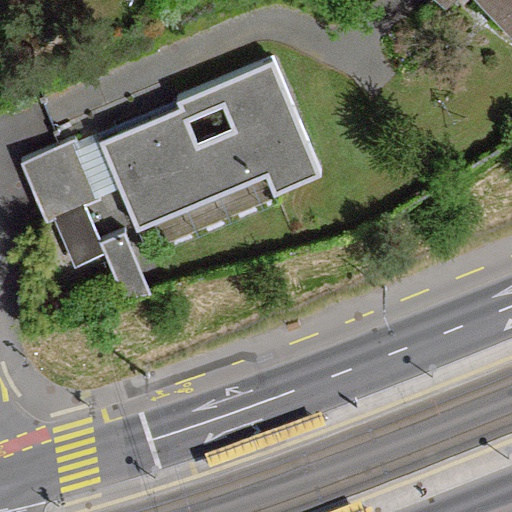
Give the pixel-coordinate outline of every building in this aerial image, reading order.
[(511,0),(495,0),(511,16),(511,0)] [(322,171),(273,53),(179,96),(181,101),(101,135),(123,187),(137,221),(267,167),(278,189),(322,171)] [(123,187),(101,135),(81,144),(103,195),(123,187)] [(81,144),(78,136),(67,140),(24,157),(51,218),(103,195),(81,144)] [(127,229),(104,240),(128,295),(152,289),(127,229)]
